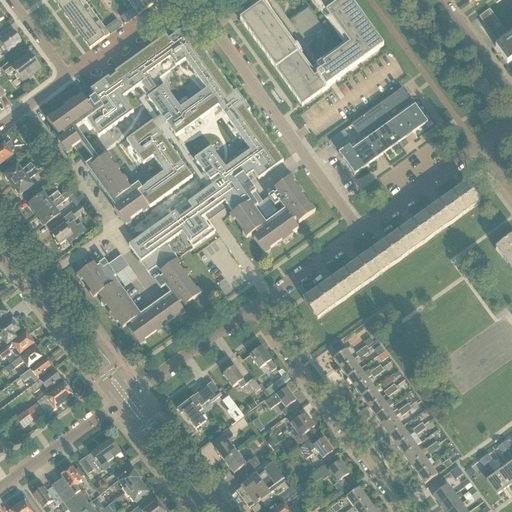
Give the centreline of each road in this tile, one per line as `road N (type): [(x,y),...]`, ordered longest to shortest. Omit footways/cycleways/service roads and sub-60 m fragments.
road 1 (unclassified): [(358,231),(190,0)]
road 2 (unclassified): [(403,511),(254,306)]
road 3 (unclassified): [(130,394),(254,306)]
road 4 (unclassified): [(0,487),(121,401)]
road 5 (unclassified): [(358,231),(478,147)]
road 6 (unclassified): [(63,315),(75,306),(0,206)]
road 7 (unclassified): [(65,77),(172,0)]
road 8 (unclassified): [(254,306),(358,231)]
